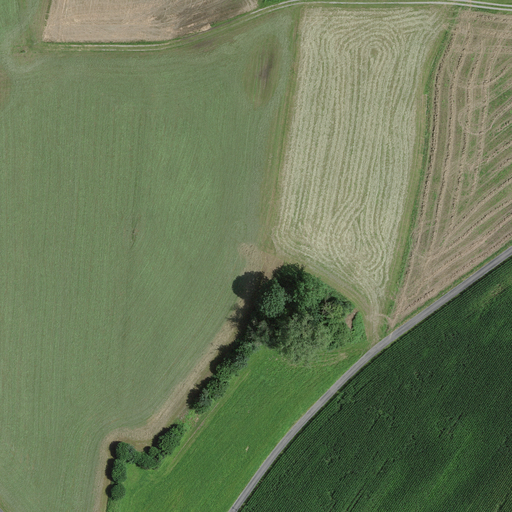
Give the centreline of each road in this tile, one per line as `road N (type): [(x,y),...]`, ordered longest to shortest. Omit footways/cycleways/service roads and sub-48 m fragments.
road 1 (unclassified): [(231,511),(339,383),(511,250)]
road 2 (track): [(314,0),(159,47),(37,47)]
